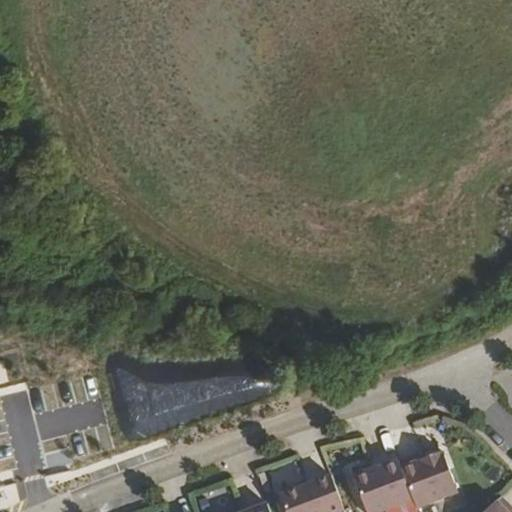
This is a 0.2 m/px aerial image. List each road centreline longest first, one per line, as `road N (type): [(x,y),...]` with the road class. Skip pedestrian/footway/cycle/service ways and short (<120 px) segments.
road 1 (track): [(29,0),(58,128),(126,216),(265,307),(352,328),(411,320),(511,247)]
road 2 (residential): [(56,511),(452,370)]
